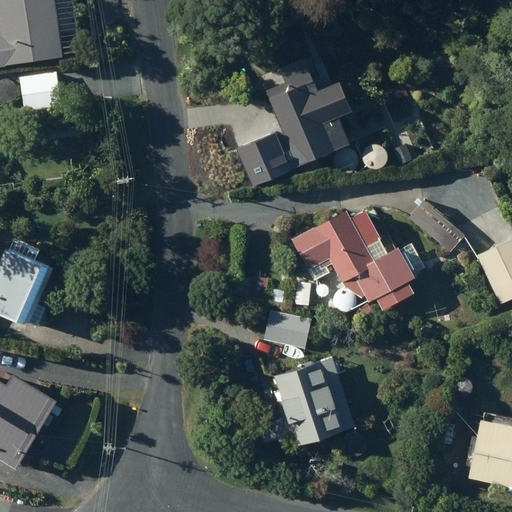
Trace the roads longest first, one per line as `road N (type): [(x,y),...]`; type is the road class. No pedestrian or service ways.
road 1 (unclassified): [(155,0),(153,354),(141,485)]
road 2 (residential): [(141,485),(262,511)]
